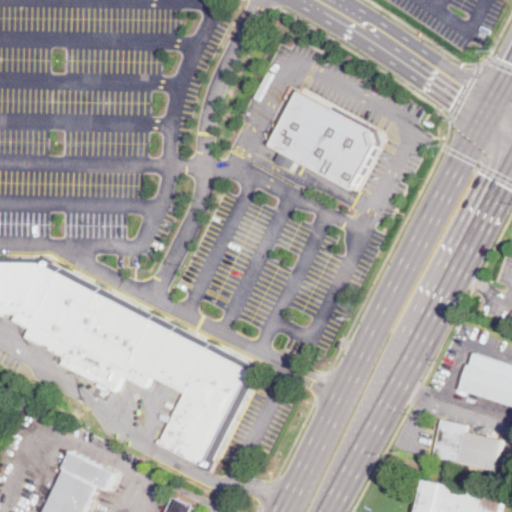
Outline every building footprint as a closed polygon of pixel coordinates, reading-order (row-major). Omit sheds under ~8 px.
[(303,90),(379,131),(383,141),(357,188),(274,143),(303,90)] [(0,256),(48,257),(49,256),(60,261),(59,264),(255,363),(256,361),(268,367),(262,379),(260,378),(219,460),(221,461),(215,473),(207,468),(207,467),(161,443),(162,440),(165,441),(189,393),(156,376),(150,388),(128,376),(119,393),(66,366),(70,358),(30,338),(35,329),(18,320),(21,314),(0,313),(0,256)] [(478,353),(511,364),(511,404),(464,389),(472,364),(474,365),(478,353)] [(78,400),(76,405),(53,394),(55,389),(78,400)] [(506,440),(498,471),(437,457),(446,420),(471,425),(469,431),(506,440)] [(119,476),(113,491),(103,486),(90,511),(47,511),(68,469),(66,468),(75,451),(120,473),(119,476)] [(507,498),(503,511),(421,511),(429,479),(507,498)] [(198,507),(195,511),(170,511),(178,497),(198,507)]
